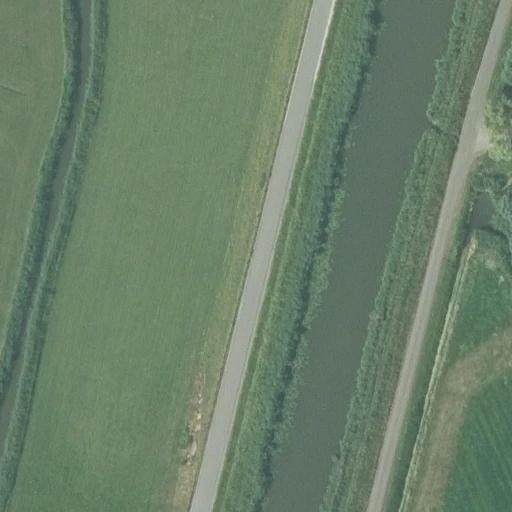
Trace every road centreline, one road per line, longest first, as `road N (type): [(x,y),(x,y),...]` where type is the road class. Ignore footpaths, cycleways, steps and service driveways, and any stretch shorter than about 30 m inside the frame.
road 1 (unclassified): [(376,511),(509,0)]
road 2 (tertiary): [(202,511),(327,0)]
road 3 (track): [(428,511),(470,375),(511,358)]
